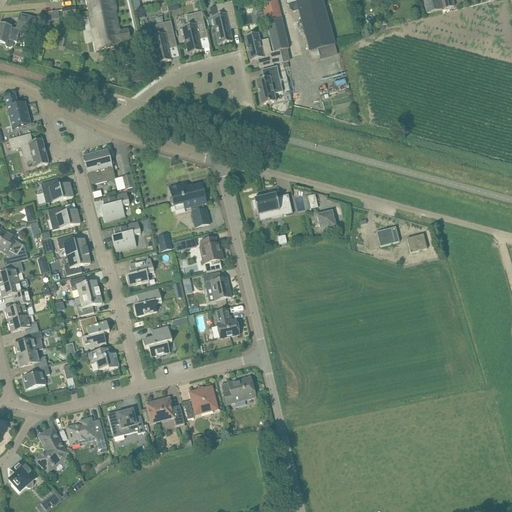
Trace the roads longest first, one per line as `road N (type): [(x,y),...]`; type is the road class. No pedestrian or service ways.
road 1 (unclassified): [(511,236),(217,159)]
road 2 (residential): [(139,388),(70,153)]
road 3 (unclassified): [(264,355),(217,159)]
road 4 (unclassified): [(300,511),(264,355)]
road 5 (residential): [(139,388),(264,355)]
road 6 (residential): [(164,82),(228,60),(238,66),(243,91),(234,100)]
